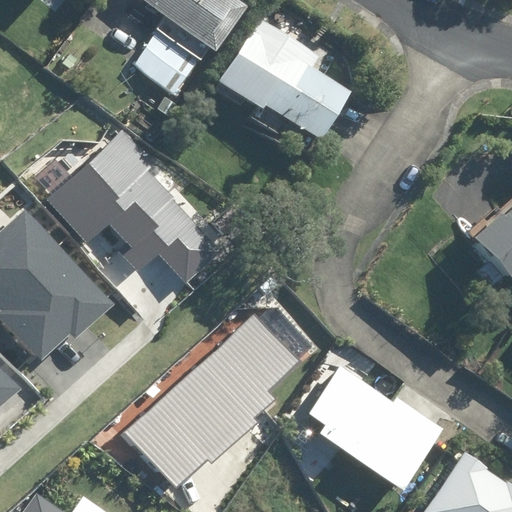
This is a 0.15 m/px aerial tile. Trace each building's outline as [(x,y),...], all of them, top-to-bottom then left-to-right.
[(146,0),(172,18),(162,32),(160,31),(136,65),(177,94),(202,57),(203,58),(212,45),(217,48),(247,6),(238,0),(146,0)] [(260,19),(222,79),(266,107),(268,104),(322,138),(351,93),(311,68),(319,55),(260,19)] [(123,254),(138,270),(158,252),(186,283),(220,252),(147,170),(155,163),(124,128),(45,197),(86,243),(110,222),(132,246),(123,254)] [(0,310),(0,317),(40,361),(70,333),(74,337),(113,302),(27,208),(0,232),(0,307),(2,310),(0,310)] [(511,208),(504,216),(501,212),(473,238),(511,280),(511,279),(511,208)] [(487,261),(477,269),(491,285),(500,276),(487,261)] [(124,432),(174,488),(207,459),(212,464),(258,423),(253,417),(275,398),(269,392),(301,363),(257,313),(124,432)] [(0,406),(20,388),(0,366),(0,406)] [(319,432),(315,438),(397,497),(443,435),(395,400),(392,406),(339,368),(336,372),(337,372),(304,416),(322,430),(319,432)] [(511,511),(511,489),(462,456),(423,511),(511,511)] [(63,511),(37,494),(24,511),(63,511)]
